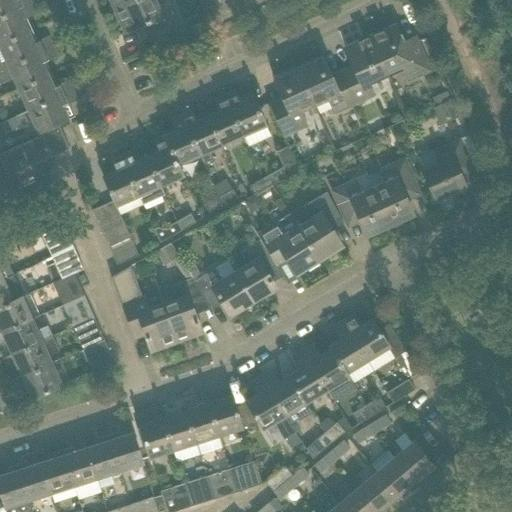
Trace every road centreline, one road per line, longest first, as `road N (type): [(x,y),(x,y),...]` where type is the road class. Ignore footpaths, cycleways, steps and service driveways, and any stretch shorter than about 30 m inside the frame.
road 1 (residential): [(139,396),(62,163),(106,143),(132,114)]
road 2 (residential): [(139,396),(235,366),(253,345),(389,264)]
road 3 (residential): [(132,114),(379,0)]
road 4 (residential): [(453,470),(482,448),(436,392),(430,337),(389,264)]
road 5 (residential): [(0,440),(139,396)]
road 6 (residential): [(132,114),(78,0)]
road 7 (residential): [(389,264),(405,246),(490,202)]
